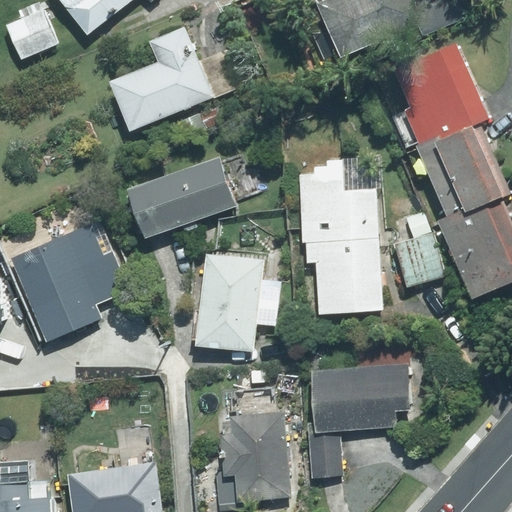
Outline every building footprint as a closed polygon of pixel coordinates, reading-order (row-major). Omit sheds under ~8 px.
[(37,16),(15,26),(30,58),(67,41),(49,0),(33,7),(37,16)] [(142,0),(70,0),(97,35),(142,0)] [(331,0),(338,18),(313,27),(324,60),(472,9),(469,0),(331,0)] [(223,93),(195,25),(162,39),(170,57),(117,79),(138,129),(223,93)] [(480,295),(511,280),(511,212),(507,202),(511,200),(511,163),(462,43),(405,66),(480,295)] [(248,203),(235,154),(137,180),(150,229),(248,203)] [(355,185),(357,156),(336,157),(307,172),(311,262),(326,261),(328,305),(390,302),(385,184),(355,185)] [(149,286),(128,246),(116,252),(99,219),(17,262),(58,342),(110,315),(106,308),(149,286)] [(453,270),(438,230),(402,243),(416,283),(453,270)] [(262,349),(265,320),(284,322),(287,294),(267,292),(271,257),(217,252),(208,343),(262,349)] [(349,476),(348,427),(405,426),(405,410),(418,410),(418,362),(325,364),(325,376),(326,419),(315,419),(316,476),(349,476)] [(251,506),(251,494),(297,492),(293,411),(247,413),(231,413),(233,454),(222,455),(225,507),(251,506)] [(85,511),(174,511),(168,469),(166,453),(78,467),(85,511)] [(0,511),(72,511),(73,488),(42,487),(43,460),(0,457),(0,511)]
